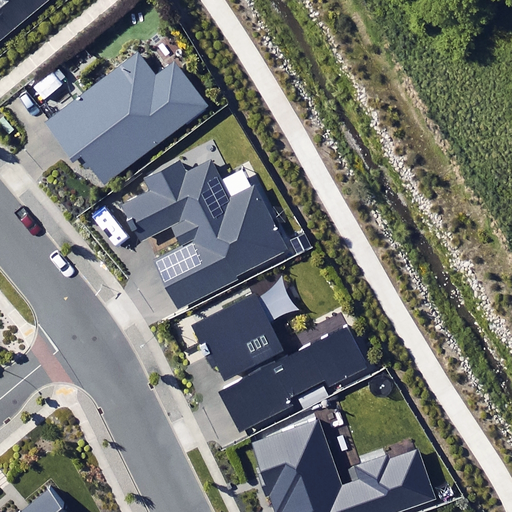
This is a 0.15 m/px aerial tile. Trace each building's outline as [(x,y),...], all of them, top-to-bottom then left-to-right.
[(0,0),(0,36),(43,0),(0,0)] [(72,158),(75,155),(84,166),(88,163),(102,181),(209,100),(176,57),(157,71),(139,48),(44,121),(72,158)] [(63,83),(51,69),(32,86),(44,100),(63,83)] [(186,171),(179,156),(141,175),(148,188),(120,201),(140,242),(168,228),(177,246),(152,258),(177,309),(233,281),(231,277),(288,249),(254,180),(221,196),(231,162),(192,151),(186,171)] [(255,291),(192,323),(219,378),(220,395),(239,433),(291,407),(287,399),(300,393),(304,401),(368,368),(344,322),(279,355),(275,348),(282,344),(255,291)] [(391,511),(435,496),(418,447),(393,456),(390,450),(358,462),(364,478),(342,485),(318,419),(253,443),(277,510),(282,508),(283,511),(391,511)] [(66,511),(48,489),(19,511),(11,511),(8,508),(2,511),(66,511)]
